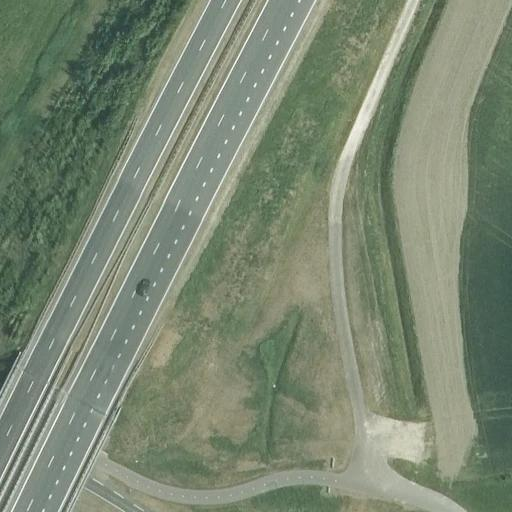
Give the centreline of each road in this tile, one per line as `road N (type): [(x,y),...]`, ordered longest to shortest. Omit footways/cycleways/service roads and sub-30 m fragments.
road 1 (trunk): [(26,511),(285,0)]
road 2 (trunk): [(227,0),(0,449)]
road 3 (track): [(362,485),(363,445),(338,296),(337,197),(414,0)]
road 4 (trunk): [(138,511),(0,434)]
